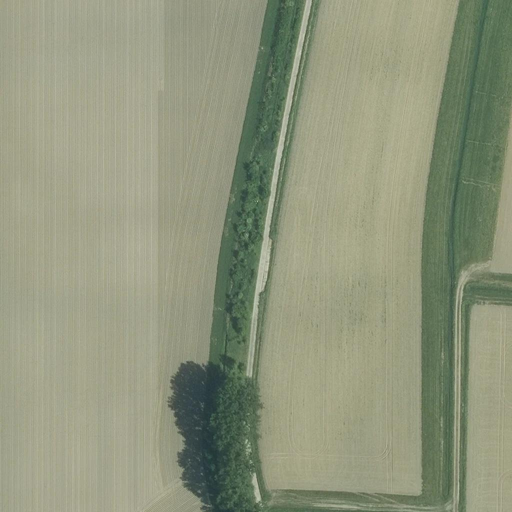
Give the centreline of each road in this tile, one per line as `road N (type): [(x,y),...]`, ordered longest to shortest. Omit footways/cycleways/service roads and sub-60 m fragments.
road 1 (unclassified): [(260,511),(247,443),(251,349),(309,0)]
road 2 (track): [(455,511),(459,289),(488,268)]
road 3 (track): [(260,509),(455,507)]
road 4 (track): [(277,168),(261,149),(296,0)]
